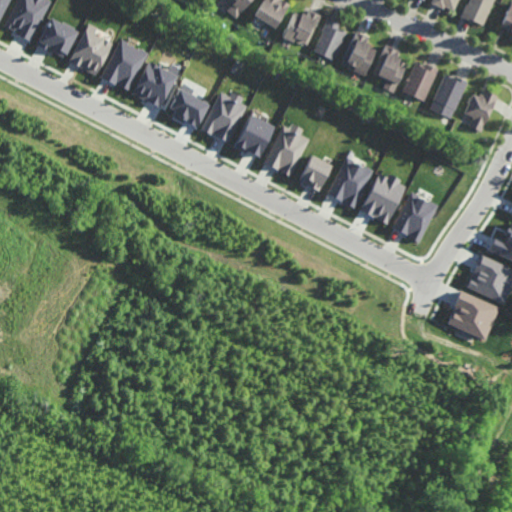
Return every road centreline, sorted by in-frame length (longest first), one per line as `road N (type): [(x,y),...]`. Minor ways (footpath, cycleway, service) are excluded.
road 1 (residential): [(0,58),(429,282)]
road 2 (residential): [(511,140),(419,305)]
road 3 (residential): [(352,0),(511,74)]
road 4 (track): [(463,511),(511,401)]
